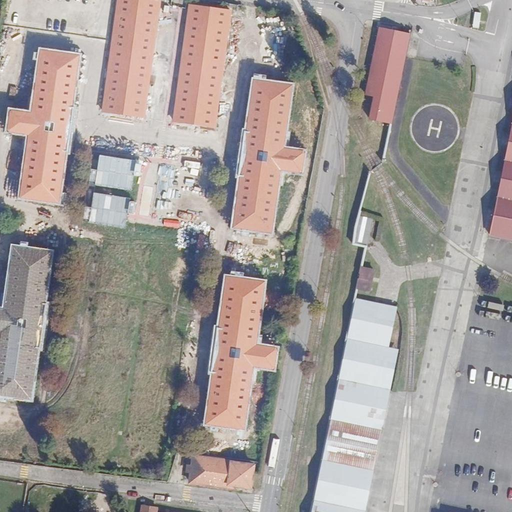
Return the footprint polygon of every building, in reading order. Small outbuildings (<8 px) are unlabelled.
[(87,0),(10,0),(8,16),(83,27),(87,0)] [(144,117),(160,1),(153,0),(118,0),(103,111),(144,117)] [(214,127),(224,55),(230,11),(190,5),(174,121),(214,127)] [(478,28),(480,13),(473,12),(471,27),(478,28)] [(394,108),(410,35),(397,32),(379,28),(365,94),(374,96),(369,119),(390,123),(394,108)] [(72,107),(79,56),(41,51),(32,114),(13,111),(11,112),(8,130),(10,132),(29,135),(21,198),(59,203),(66,152),(68,152),(74,107),(72,107)] [(283,148),(291,86),(254,81),(247,131),(244,131),(238,176),(241,177),(233,227),(271,233),(279,175),(292,177),(293,171),(300,172),(302,171),(304,153),(303,151),(283,148)] [(511,238),(511,123),(489,234),(511,238)] [(356,216),(353,227),(352,244),(367,247),(373,219),(356,216)] [(44,302),(46,294),(51,252),(13,247),(5,310),(0,309),(0,330),(2,331),(0,344),(0,394),(31,399),(40,347),(42,347),(49,302),(44,302)] [(374,270),(361,267),(356,288),(370,291),(374,270)] [(256,345),(264,282),(227,277),(219,328),(217,327),(211,372),(213,373),(206,424),(244,429),(253,366),(272,369),(274,367),(277,350),(275,348),(256,345)] [(354,299),(313,501),(355,510),(354,511),(364,511),(397,349),(388,347),(396,307),(354,299)] [(0,457),(23,460),(27,427),(3,423),(2,436),(0,435),(0,444),(0,447),(0,457)] [(232,462),(233,461),(194,456),(190,483),(212,486),(235,488),(235,485),(251,487),(254,465),(232,462)] [(118,511),(119,509),(55,500),(53,511),(118,511)] [(313,501),(310,511),(354,511),(355,510),(313,501)]
